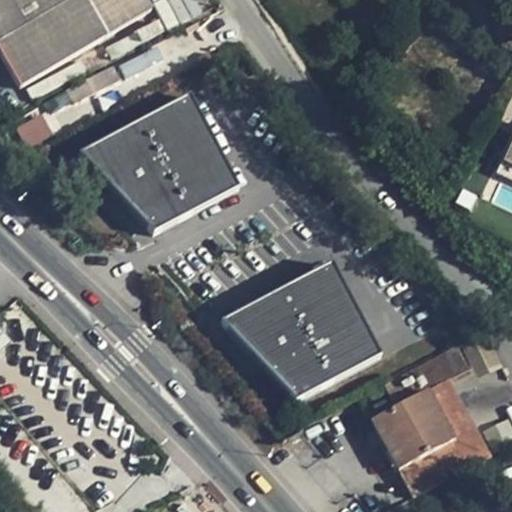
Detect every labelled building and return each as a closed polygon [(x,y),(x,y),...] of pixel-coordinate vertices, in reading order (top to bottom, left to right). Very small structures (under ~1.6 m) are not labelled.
[(107,39),(83,0),(0,0),(0,57),(20,90),(107,39)] [(198,59),(201,64),(211,59),(208,54),(198,59)] [(112,68),(66,92),(75,107),(120,84),(112,68)] [(154,236),(239,192),(189,98),(79,156),(154,236)] [(25,146),(51,136),(43,115),(17,125),(25,146)] [(511,146),(503,173),(511,175),(511,146)] [(297,404),(382,358),(333,266),(222,324),(297,404)] [(0,330),(0,348),(9,341),(0,330)] [(462,348),(469,368),(480,363),(473,344),(462,348)] [(396,411),(371,424),(412,499),(491,458),(449,382),(469,372),(456,348),(383,387),(396,411)]
